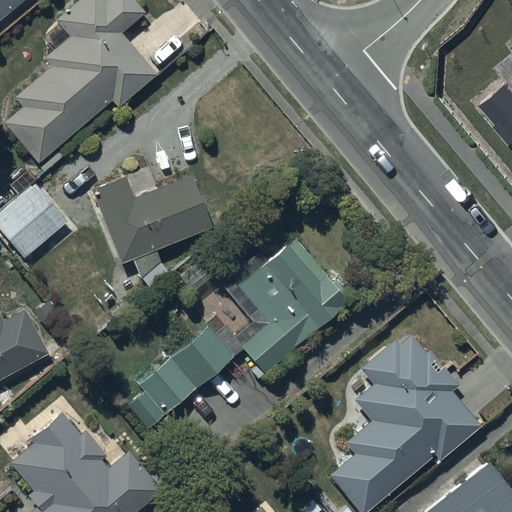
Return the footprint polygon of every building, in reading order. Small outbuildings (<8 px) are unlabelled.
[(0,0),(0,22),(26,0),(0,0)] [(113,0),(108,4),(105,0),(85,0),(62,20),(74,34),(48,56),(55,65),(18,97),(25,105),(6,121),(41,163),(118,99),(124,107),(162,75),(128,34),(154,12),(144,0),(113,0)] [(511,88),(505,80),(480,102),(511,139),(511,88)] [(127,180),(99,190),(122,261),(134,257),(141,276),(149,288),(171,271),(163,261),(160,248),(214,228),(196,176),(134,198),(127,180)] [(65,222),(31,184),(0,211),(0,227),(26,257),(65,222)] [(351,299),(297,236),(232,291),(255,318),(232,337),(264,374),(351,299)] [(220,273),(207,254),(180,274),(193,292),(220,273)] [(0,385),(50,360),(25,312),(7,322),(1,312),(0,312),(0,385)] [(236,355),(209,324),(140,383),(166,415),(236,355)] [(366,511),(368,511),(439,454),(442,458),(482,425),(455,391),(460,387),(431,350),(426,354),(413,337),(401,347),(395,340),(362,367),(375,384),(356,399),(374,421),(350,440),(360,453),(335,473),(366,511)] [(37,444),(13,462),(36,492),(31,496),(39,506),(31,511),(135,511),(163,491),(132,451),(111,467),(104,458),(107,456),(89,432),(83,436),(67,414),(34,439),(37,444)] [(511,511),(511,488),(492,463),(429,511),(511,511)]
